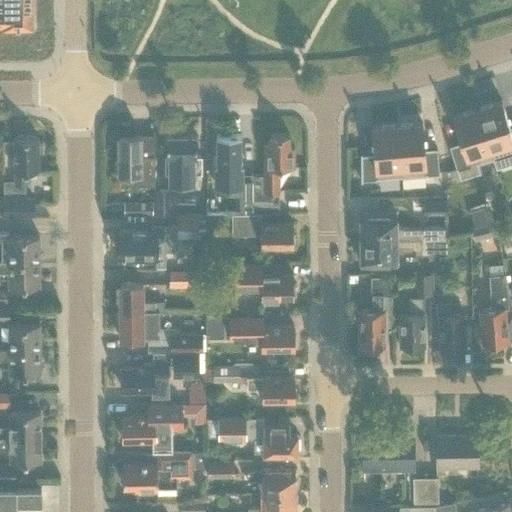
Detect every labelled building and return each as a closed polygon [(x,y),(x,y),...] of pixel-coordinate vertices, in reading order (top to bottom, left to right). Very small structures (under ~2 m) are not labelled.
[(30,0),(0,0),(0,28),(2,29),(2,31),(31,31),(30,0)] [(493,158),(511,152),(511,125),(510,126),(502,101),(477,108),(493,158)] [(480,163),(493,158),(477,108),(453,116),(461,142),(449,145),(460,179),(483,172),(480,163)] [(397,124),(402,177),(439,173),(437,148),(425,149),(422,122),(397,124)] [(362,180),(402,177),(397,124),(372,127),(374,153),(362,154),(362,153),(361,153),(361,181),(362,181),(362,180)] [(196,134),(166,134),(167,154),(166,154),(166,172),(192,171),(192,156),(196,156),(196,134)] [(217,157),(216,157),(216,184),(230,184),(230,190),(235,190),(235,212),(253,212),(252,174),(244,175),(244,162),(241,162),(241,134),(217,134),(217,157)] [(289,134),(270,134),(270,142),(265,142),(265,175),(257,175),(257,211),(280,210),(280,166),(294,166),(294,146),(289,146),(289,134)] [(30,170),(39,170),(38,137),(35,137),(34,135),(29,135),(27,137),(14,137),(15,178),(12,178),(12,185),(30,184),(30,170)] [(154,135),(141,135),(120,135),(119,172),(140,172),(140,184),(155,184),(154,156),(154,146),(154,135)] [(160,212),(171,212),(171,187),(159,187),(160,212)] [(5,215),(34,215),(34,196),(5,196),(5,215)] [(447,214),(446,201),(424,202),(425,215),(447,214)] [(293,246),(293,243),(296,240),(296,233),(293,231),(293,222),(260,222),(260,212),(232,213),(232,233),(260,233),(261,246),(293,246)] [(359,226),(361,227),(361,238),(420,237),(420,238),(447,238),(447,227),(396,227),(395,212),(361,212),(361,215),(359,217),(359,226)] [(152,229),(119,229),(119,257),(157,257),(158,266),(167,266),(167,251),(176,252),(176,238),(182,238),(182,227),(198,227),(198,214),(178,214),(178,225),(152,225),(152,229)] [(499,234),(499,233),(496,221),(471,227),(475,241),(499,234)] [(39,259),(39,235),(8,235),(8,232),(0,232),(0,240),(1,240),(2,260),(39,259)] [(361,238),(361,249),(359,251),(359,259),(361,261),(361,264),(396,264),(396,249),(420,248),(420,238),(420,237),(361,238)] [(9,285),(40,285),(39,259),(2,260),(0,259),(0,272),(8,272),(9,285)] [(488,265),(492,309),(480,310),(483,344),(507,341),(504,308),(509,307),(507,290),(504,274),(503,264),(488,265)] [(293,298),(293,293),(297,291),(297,284),(293,282),(293,273),(261,274),(261,275),(253,275),(253,265),(223,265),(223,286),(261,286),(261,298),(293,298)] [(417,292),(433,292),(433,273),(417,273),(417,292)] [(434,293),(450,292),(450,289),(450,288),(450,273),(448,273),(433,274),(433,284),(433,285),(434,293)] [(372,309),(360,309),(360,345),(384,345),(384,325),(392,325),(391,287),(391,276),(372,276),(372,287),(372,293),(372,309)] [(143,310),(160,310),(164,310),(164,301),(156,301),(156,300),(144,300),(144,282),(119,283),(120,311),(143,310)] [(0,302),(9,302),(9,289),(0,289),(0,302)] [(400,345),(424,344),(424,312),(423,312),(423,296),(409,297),(409,313),(400,313),(400,345)] [(441,344),(465,344),(464,314),(450,314),(450,302),(438,302),(438,315),(440,315),(441,344)] [(9,304),(0,303),(0,318),(9,318),(9,304)] [(201,350),(201,349),(204,349),(204,331),(181,332),(181,326),(160,327),(160,310),(143,310),(120,311),(120,339),(148,338),(148,351),(153,351),(201,350)] [(297,336),(294,335),(294,324),(261,323),(262,315),(206,316),(206,338),(263,337),(263,348),(294,349),(294,344),(297,342),(297,336)] [(40,323),(9,323),(9,348),(40,347),(40,323)] [(9,348),(10,372),(40,372),(40,347),(9,348)] [(120,380),(120,384),(122,386),(122,390),(152,390),(152,396),(168,396),(168,376),(168,364),(173,364),(173,377),(200,377),(200,371),(206,370),(205,367),(205,351),(201,351),(201,350),(153,351),(153,363),(143,363),(143,366),(122,366),(122,378),(120,380)] [(239,380),(239,367),(205,367),(206,370),(206,380),(239,380)] [(297,388),(294,385),(294,376),(262,376),(262,377),(248,377),(248,388),(262,387),(262,401),(295,400),(295,396),(297,394),(297,388)] [(0,392),(0,408),(9,408),(9,392),(0,392)] [(120,429),(120,434),(123,436),(123,440),(153,440),(153,451),(173,451),(173,426),(182,426),(182,403),(157,403),(157,413),(143,413),(143,416),(123,416),(123,427),(120,429)] [(0,435),(41,436),(41,411),(10,410),(10,424),(0,424),(0,435)] [(264,452),(297,452),(297,433),(289,434),(289,426),(264,426),(264,427),(261,427),(261,418),(207,418),(207,436),(244,435),(244,439),(254,439),(254,451),(264,451),(264,452)] [(477,434),(437,435),(437,474),(448,474),(448,465),(477,465),(477,434)] [(0,435),(0,446),(10,446),(11,460),(41,460),(41,436),(0,435)] [(363,436),(364,468),(413,467),(413,436),(363,436)] [(121,480),(123,480),(123,485),(136,486),(136,488),(157,488),(157,486),(176,485),(176,478),(193,478),(193,468),(202,468),(202,476),(209,476),(208,461),(207,461),(206,451),(190,451),(190,456),(156,456),(156,464),(123,463),(123,471),(121,471),(121,480)] [(209,476),(234,475),(233,460),(208,461),(209,476)] [(0,477),(15,477),(15,464),(0,463),(0,477)] [(262,478),(262,492),(295,491),(295,489),(298,487),(298,479),(295,477),(295,468),(262,468),(262,469),(248,469),(248,478),(262,478)] [(414,477),(414,501),(426,501),(426,477),(414,477)] [(426,477),(426,501),(438,501),(438,477),(426,477)] [(0,511),(41,511),(41,488),(16,488),(16,486),(0,486),(0,511)] [(295,511),(295,505),(298,502),(298,495),(295,492),(295,491),(262,492),(262,504),(248,504),(247,511),(295,511)] [(435,511),(456,511),(454,501),(434,505),(435,511)] [(180,511),(204,511),(204,502),(181,502),(180,511)] [(509,511),(508,503),(462,511),(509,511)]
